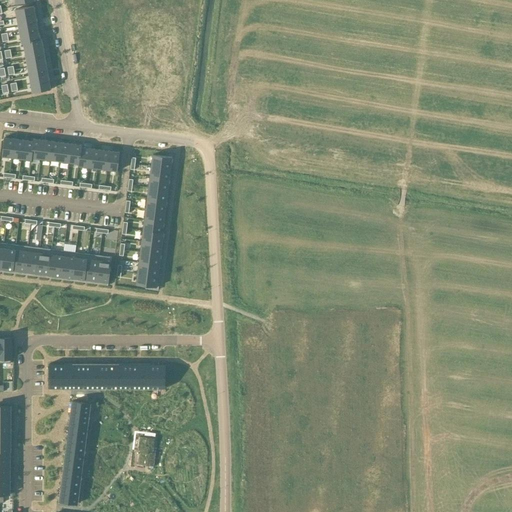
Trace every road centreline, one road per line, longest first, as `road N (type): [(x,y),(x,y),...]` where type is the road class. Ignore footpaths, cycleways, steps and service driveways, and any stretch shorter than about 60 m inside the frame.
road 1 (residential): [(219,341),(28,344),(26,511)]
road 2 (residential): [(219,341),(208,154),(200,142),(79,128)]
road 3 (residential): [(225,511),(219,341)]
road 4 (residential): [(56,0),(79,128)]
